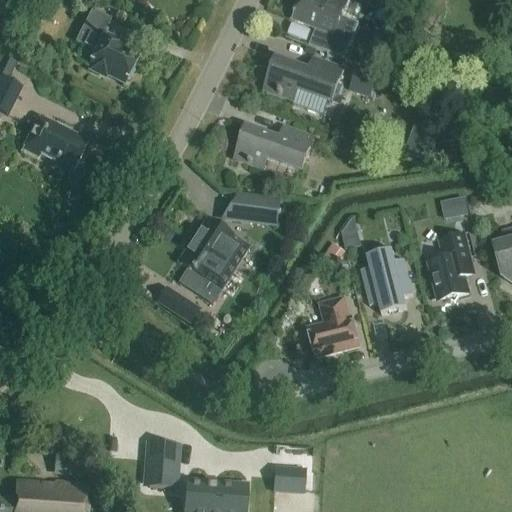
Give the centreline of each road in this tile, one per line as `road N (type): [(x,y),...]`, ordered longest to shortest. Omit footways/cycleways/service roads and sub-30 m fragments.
road 1 (residential): [(0,379),(125,228),(249,0)]
road 2 (residential): [(511,338),(281,395)]
